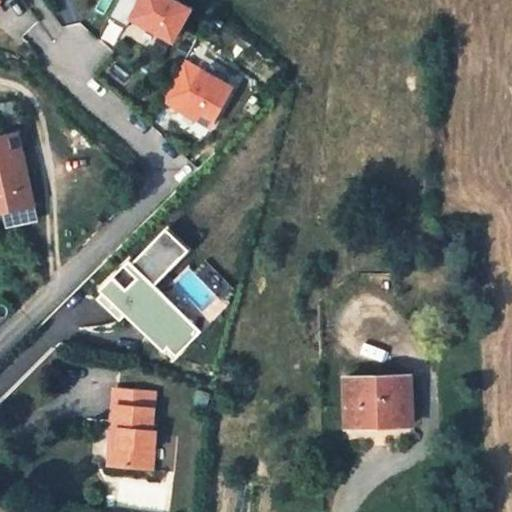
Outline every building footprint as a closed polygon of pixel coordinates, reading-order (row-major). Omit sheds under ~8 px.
[(118,0),(109,17),(127,27),(132,19),(172,41),(189,10),(170,0),(118,0)] [(211,126),(233,87),(202,70),(181,109),(211,126)] [(0,211),(34,203),(18,136),(0,139),(0,211)] [(168,226),(133,262),(156,284),(191,249),(168,226)] [(133,262),(130,259),(100,289),(165,351),(169,347),(178,356),(203,331),(156,284),(133,262)] [(410,424),(408,378),(347,380),(348,426),(410,424)] [(157,394),(119,390),(115,429),(119,429),(115,467),(153,470),(157,432),(153,432),(157,394)] [(115,467),(119,429),(115,429),(113,429),(110,466),(115,467)]
